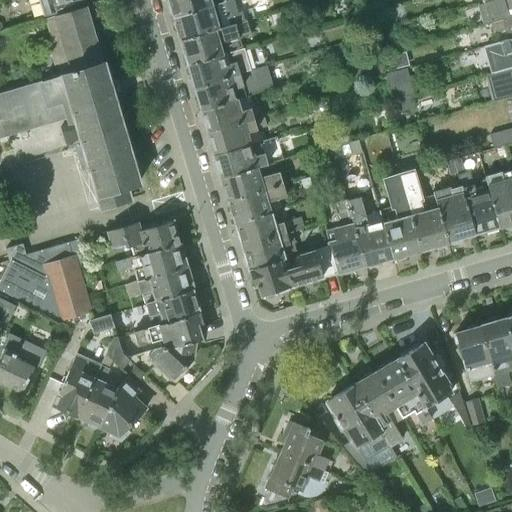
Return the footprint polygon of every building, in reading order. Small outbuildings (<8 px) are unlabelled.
[(41,0),(47,19),(62,14),(60,5),(76,0),(41,0)] [(169,0),(174,17),(222,3),(221,0),(169,0)] [(181,39),(247,20),(251,20),(245,0),(232,0),(222,3),(174,17),(181,39)] [(490,23),(511,16),(511,0),(503,0),(506,8),(487,13),(490,23)] [(85,7),(62,14),(47,19),(45,19),(51,39),(47,41),(54,65),(58,64),(62,75),(38,82),(0,93),(0,138),(66,118),(68,125),(73,123),(79,144),(73,146),(81,170),(86,168),(98,209),(131,199),(127,186),(140,182),(105,64),(103,65),(85,7)] [(364,37),(373,35),(367,14),(358,17),(364,37)] [(511,16),(490,23),(491,28),(504,25),(504,26),(510,25),(511,33),(511,16)] [(188,64),(233,52),(229,40),(251,33),(247,20),(181,39),(188,64)] [(511,37),(476,48),(478,56),(490,53),(492,59),(504,54),(504,55),(511,53),(511,37)] [(195,87),(239,74),(236,61),(233,52),(188,64),(195,87)] [(408,53),(385,56),(395,111),(417,107),(408,53)] [(376,73),(385,71),(382,61),(374,63),(376,73)] [(202,110),(235,99),(233,89),(252,83),(248,71),(239,74),(195,87),(202,110)] [(208,132),(264,116),(261,105),(241,111),(238,98),(235,99),(202,110),(208,132)] [(215,155),(250,144),(247,132),(267,126),(264,116),(208,132),(215,155)] [(505,145),(511,142),(511,127),(489,134),(493,148),(505,145)] [(330,148),(333,160),(360,152),(356,140),(330,148)] [(221,178),(258,167),(267,165),(275,162),(272,151),(264,153),(255,156),(251,144),(250,144),(215,155),(221,178)] [(474,233),(499,226),(487,188),(476,192),(470,170),(464,171),(460,157),(453,159),(456,173),(460,185),(474,233)] [(420,249),(448,241),(433,194),(422,197),(414,168),(406,170),(404,161),(394,164),(420,249)] [(392,257),(420,249),(394,164),(386,166),(389,176),(382,178),(391,206),(379,210),(379,213),(392,257)] [(228,199),(283,183),(279,171),(261,177),(258,167),(221,178),(228,199)] [(511,222),(511,169),(501,172),(501,170),(484,176),(487,188),(499,226),(511,222)] [(235,223),(272,212),(269,202),(287,197),(283,183),(228,199),(235,223)] [(448,241),(474,233),(460,185),(449,188),(449,186),(432,191),(433,194),(448,241)] [(365,265),(392,257),(379,213),(365,217),(360,196),(345,200),(365,265)] [(337,273),(365,265),(345,200),(333,203),(339,226),(331,228),(334,239),(326,241),(327,244),(328,243),(329,245),(337,273)] [(241,246),(286,233),(298,230),(296,220),(283,222),(279,209),(272,212),(235,223),(241,246)] [(134,256),(178,244),(172,221),(139,230),(137,222),(106,231),(111,249),(114,248),(114,247),(125,243),(127,247),(131,246),(134,256)] [(248,271),(284,259),(286,259),(282,247),(290,245),(286,233),(241,246),(248,271)] [(68,242),(11,259),(0,281),(0,290),(60,321),(92,312),(79,266),(85,264),(82,252),(72,255),(68,242)] [(136,279),(185,267),(179,243),(178,244),(134,256),(114,262),(118,272),(128,269),(129,272),(134,271),(136,279)] [(292,286),(337,273),(329,245),(314,249),(295,254),(295,265),(285,268),(292,286)] [(261,295),(292,286),(285,268),(284,259),(248,271),(253,287),(258,286),(261,295)] [(145,304),(191,289),(185,267),(136,279),(136,281),(125,285),(128,296),(129,297),(141,294),(145,304)] [(152,326),(198,313),(191,289),(145,304),(130,308),(133,315),(147,311),(152,326)] [(0,310),(0,325),(4,328),(14,310),(3,305),(0,310)] [(163,347),(201,337),(197,325),(202,323),(199,312),(198,313),(152,326),(133,331),(138,346),(161,339),(163,347)] [(93,334),(114,327),(110,314),(89,320),(93,334)] [(506,368),(511,366),(511,343),(505,317),(479,325),(480,326),(494,375),(498,388),(511,384),(506,368)] [(469,383),(494,375),(480,326),(455,333),(465,369),(469,383)] [(10,334),(0,355),(0,381),(22,392),(33,367),(14,358),(23,339),(10,334)] [(105,355),(112,361),(121,370),(130,361),(123,354),(117,336),(113,337),(105,355)] [(201,337),(163,347),(145,352),(146,356),(172,380),(194,358),(196,341),(202,339),(201,337)] [(396,359),(425,408),(452,391),(449,385),(451,384),(433,355),(432,356),(424,342),(396,359)] [(77,417),(77,416),(101,364),(76,353),(75,355),(76,356),(59,392),(58,392),(52,406),(77,417)] [(97,426),(100,427),(117,388),(104,382),(110,369),(108,368),(112,361),(105,355),(101,364),(77,416),(87,421),(88,424),(94,427),(97,426)] [(436,427),(434,425),(425,408),(396,359),(375,371),(403,418),(413,411),(421,425),(426,422),(430,430),(436,427)] [(354,384),(390,446),(403,439),(404,439),(400,433),(399,434),(393,423),(403,418),(375,371),(354,384)] [(117,388),(100,427),(111,432),(109,436),(121,441),(129,432),(126,429),(146,408),(134,397),(139,391),(124,378),(123,379),(124,380),(117,388)] [(365,461),(390,446),(354,384),(326,400),(336,417),(334,418),(342,431),(342,430),(349,442),(353,448),(356,446),(365,461)] [(460,413),(463,402),(462,397),(454,402),(460,413)] [(470,426),(485,422),(478,398),(463,402),(470,426)] [(281,451),(329,472),(334,461),(318,454),(324,441),(307,434),(309,429),(294,422),(281,451)] [(356,467),(365,461),(356,446),(353,448),(349,442),(339,448),(356,467)] [(329,472),(281,451),(265,488),(289,498),(294,488),(302,492),(307,493),(309,493),(312,493),(316,492),(319,491),(321,489),(322,486),(324,484),(329,472)]
